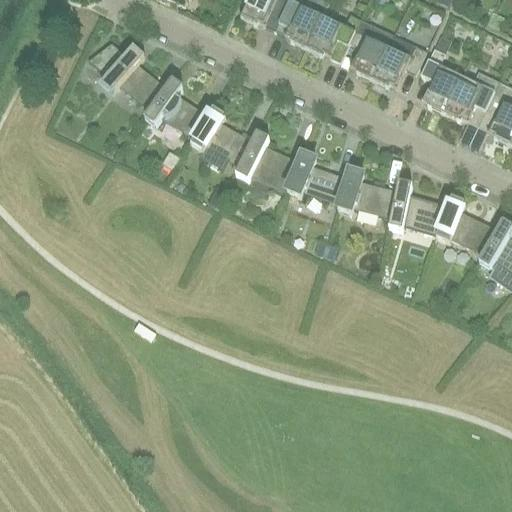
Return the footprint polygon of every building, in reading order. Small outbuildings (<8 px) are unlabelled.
[(162,0),(185,11),(190,0),(162,0)] [(285,16),(290,5),(292,0),(251,0),(241,22),(258,30),(259,28),(275,35),(279,27),(284,16),(285,16)] [(307,53),(323,20),(330,6),(315,0),(292,0),(290,5),(285,16),(284,16),(279,27),(290,32),(286,41),(292,43),(291,45),(307,53)] [(402,0),(387,0),(386,7),(402,11),(404,1),(402,0)] [(447,10),(451,0),(436,0),(435,4),(447,10)] [(351,47),(356,36),(361,25),(362,24),(351,19),(345,31),(323,20),(307,53),(324,61),(325,59),(342,67),(351,47)] [(356,36),(351,47),(361,53),(352,72),(358,75),(357,77),(373,84),(394,40),(361,25),(356,36)] [(416,79),(427,56),(394,40),(373,84),(390,92),(391,90),(396,93),(406,74),(416,79)] [(462,81),(440,71),(452,45),(441,40),(422,81),(433,87),(423,106),(429,109),(428,111),(445,118),(462,81)] [(167,92),(139,69),(146,62),(134,52),(128,60),(112,47),(89,65),(109,81),(102,89),(113,99),(120,90),(151,115),(167,92)] [(488,113),(493,101),(495,97),(500,86),(479,76),(474,86),(462,81),(445,118),(461,126),(462,124),(479,132),(488,113)] [(209,120),(179,100),(183,94),(172,85),(167,92),(151,115),(145,122),(157,130),(162,123),(194,144),(195,145),(210,121),(209,120)] [(488,113),(479,132),(495,140),(494,142),(510,150),(511,146),(511,91),(500,86),(495,97),(493,101),(488,113)] [(254,145),(222,128),(226,121),(213,113),(209,120),(210,121),(195,145),(194,144),(191,149),(204,157),(207,151),(241,170),(254,145)] [(300,166),(266,151),(270,144),(257,138),(254,145),(241,170),(236,180),(249,186),(253,179),(289,195),(300,166)] [(170,156),(163,167),(172,173),(179,162),(170,156)] [(340,210),(348,183),(348,182),(314,171),(317,164),(303,158),(300,166),(289,195),(288,196),(301,202),(303,197),(340,209),(340,210)] [(392,222),(397,195),(362,186),(364,179),(350,174),(348,182),(348,183),(340,210),(340,209),(338,214),(352,218),(354,213),(392,222)] [(439,238),(450,210),(449,210),(411,199),(413,190),(399,187),(397,195),(392,222),(389,233),(403,236),(405,228),(438,237),(439,238)] [(484,258),(498,234),(462,217),(466,208),(452,203),(449,210),(450,210),(439,238),(438,237),(437,242),(450,247),(452,243),(484,258)] [(511,243),(510,242),(511,238),(511,230),(504,226),(503,227),(502,227),(498,234),(484,258),(479,266),(480,266),(480,268),(490,274),(491,272),(492,273),(493,274),(490,279),(511,293),(511,243)]
